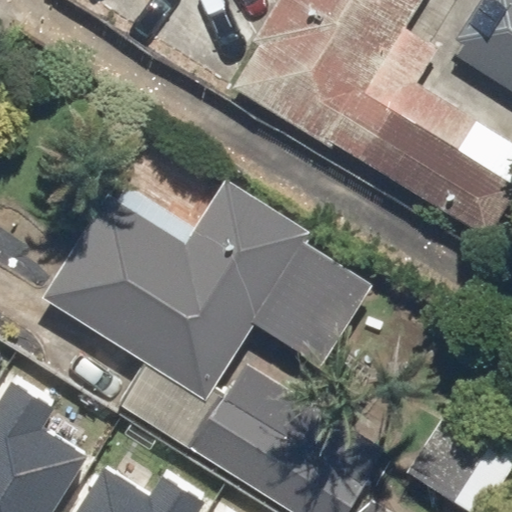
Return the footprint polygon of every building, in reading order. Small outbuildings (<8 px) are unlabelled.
[(511,212),(511,151),(408,78),(452,0),(277,0),(262,29),(267,32),(238,71),(487,247),(511,212)] [(511,0),(487,0),(461,37),(511,72),(511,0)] [(202,367),(228,315),(339,372),(395,264),(197,163),(164,225),(82,183),(32,280),(202,367)] [(262,357),(206,442),(312,511),(344,511),(391,442),(262,357)] [(19,365),(0,394),(0,511),(48,511),(96,441),(48,410),(60,392),(19,365)] [(464,511),(483,511),(511,467),(511,439),(455,404),(408,477),(464,511)] [(194,511),(210,488),(169,461),(158,479),(110,448),(68,511),(194,511)] [(263,511),(233,492),(220,511),(263,511)] [(394,511),(371,495),(359,511),(394,511)]
